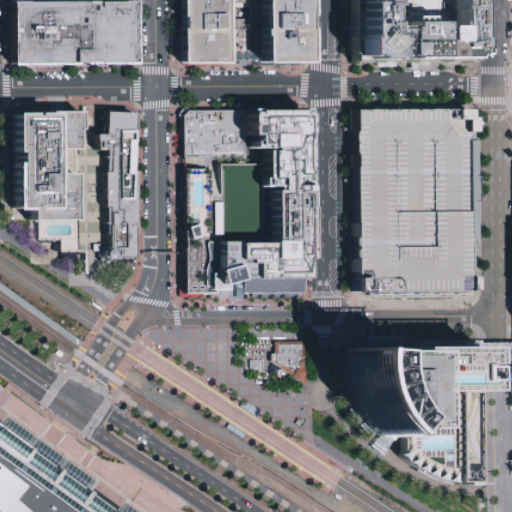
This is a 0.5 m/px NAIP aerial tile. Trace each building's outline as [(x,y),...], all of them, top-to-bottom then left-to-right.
[(180,0),(222,0),(224,60),(224,64),(180,64),(180,0)] [(254,0),(302,0),(302,64),(254,64),(254,59),(254,0)] [(352,0),(353,64),(467,63),(467,58),(474,58),(473,0),(352,0)] [(11,67),(11,5),(87,4),(133,3),(134,64),(11,67)] [(351,108),(353,279),(369,296),(474,296),(473,108),(351,108)] [(239,111),(184,111),(180,116),(181,158),(240,157),(240,136),(240,115),(239,111)] [(292,111),(249,111),(249,115),(240,115),(240,136),(244,136),(244,149),(256,149),(256,177),(253,177),(253,188),(262,188),(262,243),(213,243),(213,258),(218,258),(218,266),(243,265),(243,277),(301,277),(301,113),(292,113),(292,111)] [(48,175),(70,175),(70,221),(36,221),(26,221),(26,213),(10,213),(10,116),(26,116),(34,112),(78,112),(78,132),(74,138),(74,151),(48,151),(48,175)] [(89,149),(89,135),(100,135),(101,112),(133,112),(131,259),(112,258),(108,260),(103,261),(98,257),(98,253),(102,250),(103,149),(89,149)] [(184,266),(213,266),(213,258),(213,243),(202,241),(196,225),(183,228),(184,266)] [(243,277),(243,292),(185,295),(184,266),(213,266),(218,266),(243,265),(243,277)] [(243,292),(243,277),(301,277),(301,292),(243,292)] [(305,347),(305,384),(284,368),(278,368),(275,364),(274,363),(273,347),(273,344),(274,344),(305,344),(305,347)] [(341,349),(396,350),(475,347),(473,389),(473,486),(456,485),(421,476),(396,458),(378,453),(361,439),(343,410),(340,386),(341,349)] [(473,441),(481,441),(480,424),(467,425),(469,449),(474,449),(473,441)] [(0,511),(0,427),(116,511),(0,511)]
